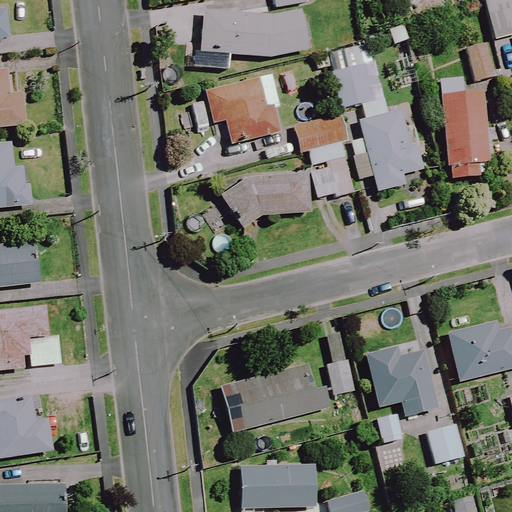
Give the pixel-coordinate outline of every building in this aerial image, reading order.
[(312,5),(311,0),(270,0),(273,11),(312,5)] [(511,0),(480,0),(490,42),(511,36),(511,0)] [(206,16),(204,59),(265,63),(308,56),(301,12),(258,19),(206,16)] [(493,79),(483,46),(462,53),(472,86),(493,79)] [(371,103),(360,47),(338,51),(341,70),(333,71),(340,109),(371,103)] [(266,71),(211,81),(215,105),(205,107),(210,132),(220,130),(223,148),(278,138),(266,71)] [(6,100),(4,73),(0,73),(0,131),(22,129),(19,98),(6,100)] [(437,83),(438,100),(447,183),(488,179),(479,96),(468,97),(466,80),(437,83)] [(344,140),(337,112),(292,123),(299,152),(344,140)] [(406,146),(398,114),(356,125),(364,157),(351,160),(356,184),(370,180),(374,196),(402,189),(400,178),(420,173),(413,144),(406,146)] [(11,170),(9,146),(0,146),(0,212),(27,210),(24,169),(11,170)] [(240,233),(259,219),(307,213),(303,177),(246,176),(218,195),(240,233)] [(32,244),(0,247),(0,303),(8,302),(7,290),(37,287),(32,244)] [(28,369),(58,366),(55,338),(44,339),(41,310),(0,314),(0,374),(21,372),(28,371),(28,369)] [(511,331),(494,336),(491,323),(442,335),(455,386),(511,371),(511,331)] [(344,360),(337,334),(321,338),(328,365),(344,360)] [(396,359),(394,351),(362,358),(375,411),(398,406),(402,420),(435,413),(421,353),(396,359)] [(351,395),(345,364),(324,369),(330,399),(351,395)] [(307,396),(300,369),(226,389),(238,435),(323,412),(318,393),(307,396)] [(32,422),(29,397),(0,401),(0,462),(49,455),(44,420),(32,422)] [(399,443),(393,418),(375,422),(380,447),(399,443)] [(460,461),(452,428),(424,435),(431,467),(460,461)] [(312,510),(311,468),(238,469),(239,511),(312,510)] [(59,511),(57,477),(21,480),(0,481),(0,511),(59,511)] [(365,511),(360,494),(324,505),(325,511),(365,511)] [(472,511),(470,499),(449,503),(451,511),(472,511)]
